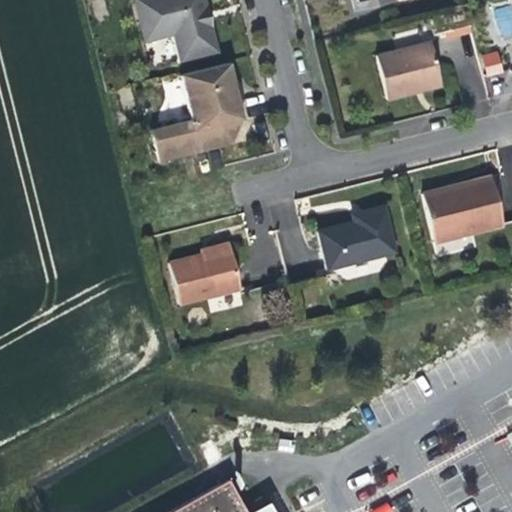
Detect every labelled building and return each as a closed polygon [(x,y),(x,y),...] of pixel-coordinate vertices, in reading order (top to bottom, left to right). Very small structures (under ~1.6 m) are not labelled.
[(133,0),(149,64),(211,50),(203,18),(198,0),(133,0)] [(347,0),(350,9),(386,0),(347,0)] [(425,40),(369,51),(378,94),(413,87),(434,83),(425,40)] [(482,77),(503,72),(497,50),(476,55),(482,77)] [(187,116),(190,128),(240,115),(233,89),(226,62),(176,75),(187,116)] [(228,142),(240,115),(190,128),(196,150),(228,142)] [(196,150),(190,128),(187,116),(147,126),(156,160),(196,150)] [(417,190),(429,240),(495,224),(485,180),(455,187),(436,192),(434,185),(417,190)] [(312,226),(321,266),(389,251),(378,203),(356,208),(358,216),(345,219),(312,226)] [(166,259),(175,297),(238,282),(227,238),(202,244),(204,250),(194,252),(166,259)] [(218,484),(205,491),(167,511),(244,511),(226,479),(224,480),(218,484)] [(390,511),(386,503),(369,511),(368,511),(390,511)]
